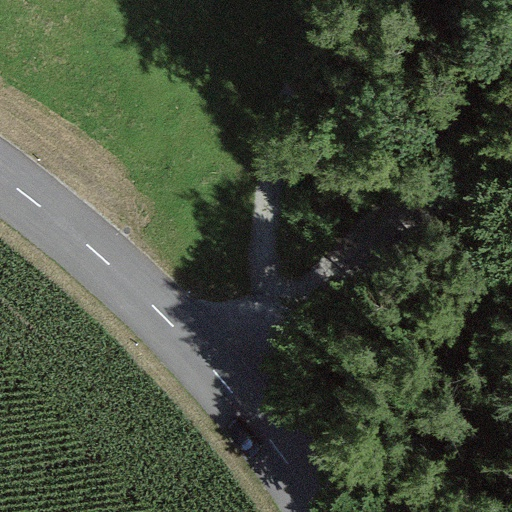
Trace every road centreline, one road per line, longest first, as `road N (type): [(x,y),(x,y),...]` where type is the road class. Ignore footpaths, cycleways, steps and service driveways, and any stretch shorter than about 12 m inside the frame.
road 1 (tertiary): [(0,175),(64,218),(234,390),(322,511)]
road 2 (track): [(234,390),(290,113),(335,0)]
road 3 (track): [(511,133),(397,228),(234,390)]
